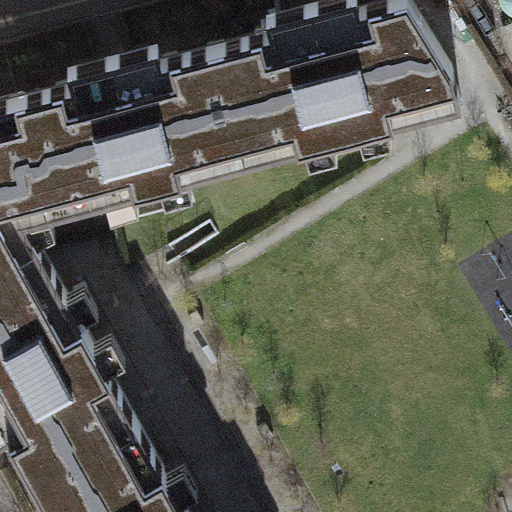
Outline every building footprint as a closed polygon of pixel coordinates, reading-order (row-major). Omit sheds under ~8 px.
[(263,26),(208,40),(239,156),(455,99),(445,63),(406,0),(359,0),(352,2),(351,0),(300,0),(259,11),(263,26)] [(63,77),(9,91),(40,208),(239,156),(208,40),(153,55),(149,39),(59,62),(63,77)] [(40,208),(9,91),(0,93),(0,251),(31,235),(18,213),(40,208)] [(0,427),(25,473),(130,415),(31,235),(0,251),(0,427)] [(183,511),(130,415),(25,473),(46,511),(183,511)]
